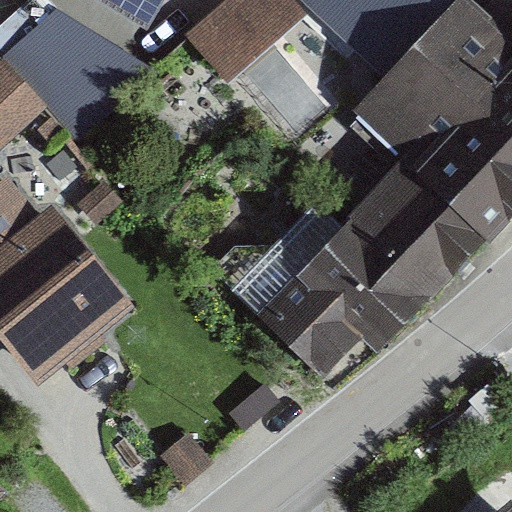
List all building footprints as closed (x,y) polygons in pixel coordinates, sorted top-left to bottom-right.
[(35,0),(0,28),(0,41),(7,50),(55,12),(45,0),(35,0)] [(155,0),(97,0),(140,25),(155,0)] [(331,80),(389,26),(365,0),(308,0),(296,12),(285,0),(230,0),(176,50),(216,93),(284,30),(331,80)] [(60,1),(6,74),(110,149),(163,77),(60,1)] [(325,376),(511,200),(511,74),(451,10),(351,105),(397,154),(248,294),(325,376)] [(0,365),(16,385),(121,300),(57,220),(30,242),(0,204),(0,365)]
